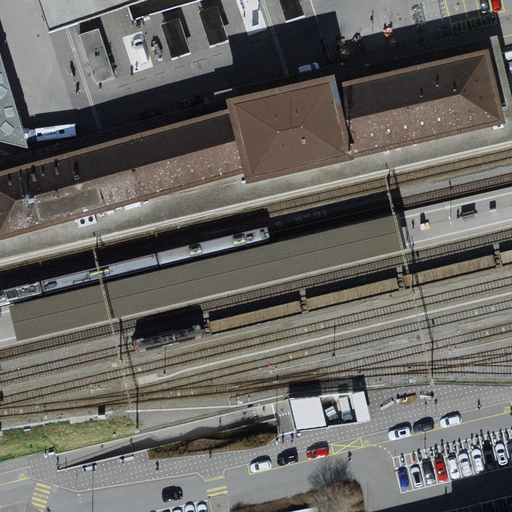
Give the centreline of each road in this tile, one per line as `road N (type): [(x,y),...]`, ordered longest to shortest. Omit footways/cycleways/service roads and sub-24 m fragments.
road 1 (residential): [(56,126),(340,49),(349,39)]
road 2 (residential): [(349,39),(369,41),(510,1)]
